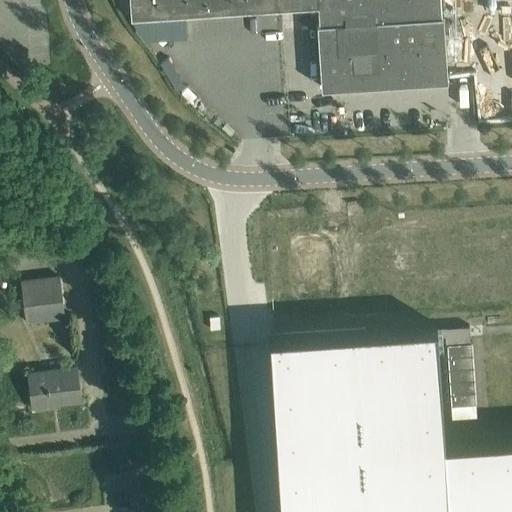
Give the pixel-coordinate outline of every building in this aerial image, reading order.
[(321,86),(447,78),(446,58),(441,0),(129,0),(131,15),(318,3),(319,21),(317,21),(321,86)] [(360,331),(268,336),(278,511),(511,511),(511,437),(443,442),(436,326),(497,322),(495,293),(506,292),(502,220),(351,230),(352,247),(339,248),(340,272),(354,272),(356,305),(359,305),(360,331)] [(0,257),(24,255),(23,233),(0,234),(0,257)] [(27,320),(64,315),(58,275),(22,280),(27,320)] [(468,327),(437,329),(438,336),(445,336),(450,406),(473,404),(468,327)] [(28,372),(32,403),(80,397),(76,366),(28,372)]
